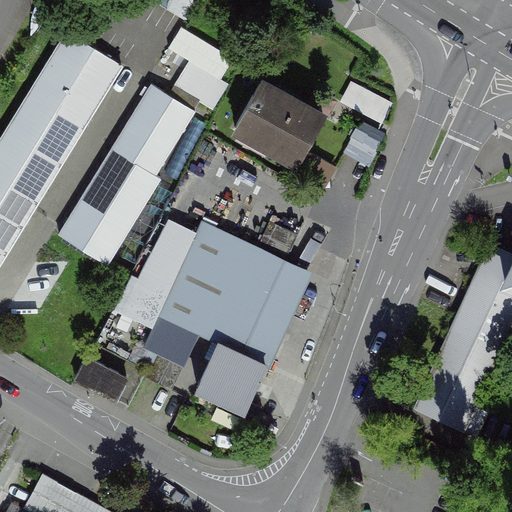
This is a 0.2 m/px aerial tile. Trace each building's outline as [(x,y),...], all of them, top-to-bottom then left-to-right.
[(89,0),(60,0),(60,1),(82,13),(89,0)] [(202,0),(149,0),(189,23),(202,0)] [(0,142),(0,263),(0,264),(123,66),(68,32),(0,142)] [(191,60),(176,86),(202,101),(215,109),(230,84),(191,60)] [(305,150),(327,109),(315,102),(312,107),(264,80),(256,94),(255,94),(239,122),(241,122),(238,128),(269,146),(272,141),(299,155),(296,161),(298,162),(305,150)] [(353,83),(345,98),(385,118),(392,104),(353,83)] [(153,84),(60,233),(109,264),(162,178),(156,174),(196,111),(170,95),(153,84)] [(170,95),(196,111),(202,101),(176,86),(170,95)] [(289,178),(318,194),(335,166),(305,150),(298,162),(289,178)] [(258,248),(286,261),(299,234),(271,221),(258,248)] [(268,362),(310,272),(286,261),(258,248),(220,230),(215,232),(212,237),(199,231),(161,313),(220,340),(268,362)] [(511,283),(505,281),(482,270),(480,270),(481,272),(471,292),(469,293),(470,295),(461,315),(459,316),(459,318),(451,337),(448,337),(449,340),(440,360),(438,360),(439,363),(429,383),(427,383),(428,386),(419,405),(417,405),(418,408),(464,429),(466,429),(464,427),(511,324),(511,283)] [(250,401),(268,362),(220,340),(198,388),(246,409),(250,401)] [(77,377),(122,397),(134,370),(89,350),(77,377)] [(160,350),(146,377),(173,390),(187,363),(160,350)] [(250,401),(246,409),(237,428),(251,435),(264,407),(250,401)] [(108,511),(44,477),(28,505),(40,511),(108,511)]
